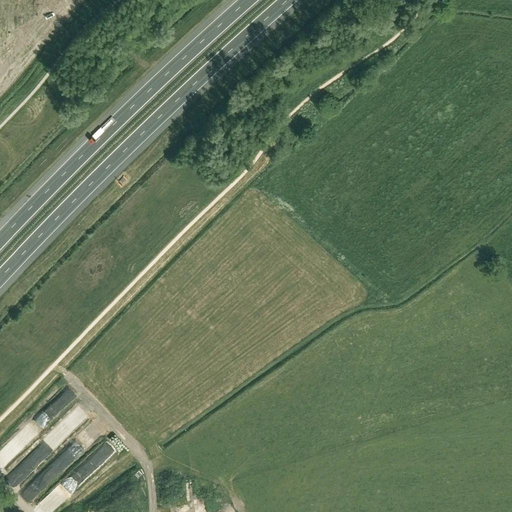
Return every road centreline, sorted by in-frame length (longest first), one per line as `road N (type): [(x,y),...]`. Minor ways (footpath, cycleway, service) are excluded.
road 1 (motorway): [(0,278),(288,0)]
road 2 (motorway): [(249,0),(0,239)]
